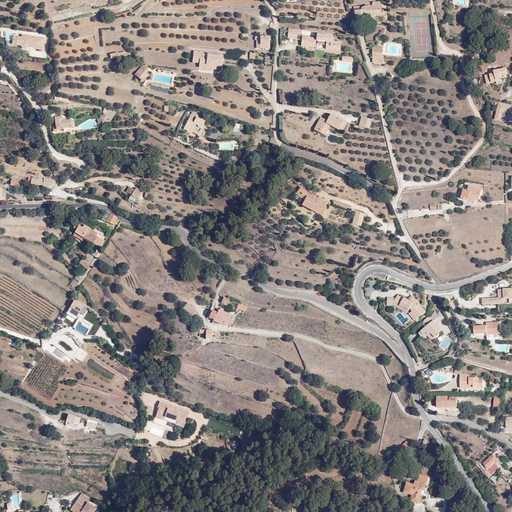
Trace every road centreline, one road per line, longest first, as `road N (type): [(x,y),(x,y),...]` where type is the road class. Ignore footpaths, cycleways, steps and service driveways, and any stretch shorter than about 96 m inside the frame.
road 1 (residential): [(437,288),(385,195),(279,142),(273,13),(265,0)]
road 2 (unclassified): [(104,206),(137,224),(179,228),(213,262),(281,293),(310,296),(408,353)]
road 3 (unclassified): [(104,206),(61,194),(80,162),(55,155),(37,108),(0,57)]
road 4 (tertiary): [(408,353),(361,304),(359,279),(380,268),(437,288)]
road 5 (unclassified): [(0,392),(50,415),(67,410),(165,441)]
